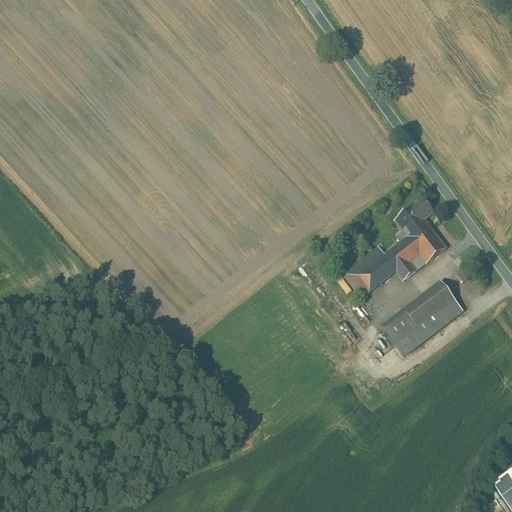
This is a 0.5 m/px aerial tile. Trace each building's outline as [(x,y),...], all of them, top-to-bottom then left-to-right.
[(413,208),(394,222),(407,240),(427,225),(423,221),(433,214),(423,201),(414,208),(413,208)] [(384,257),(396,273),(403,283),(416,273),(426,265),(427,265),(446,250),(427,225),(407,240),(384,257)] [(378,249),(342,275),(361,299),(370,293),(396,273),(384,257),(378,249)] [(464,265),(454,273),(462,284),(473,276),(464,265)] [(462,312),(440,283),(432,290),(445,308),(417,330),(425,341),(462,312)] [(445,308),(432,290),(403,312),(417,330),(445,308)] [(417,330),(403,312),(381,329),(403,358),(425,341),(417,330)] [(511,511),(511,472),(493,486),(511,511)] [(502,511),(496,503),(483,511),(482,511),(502,511)]
